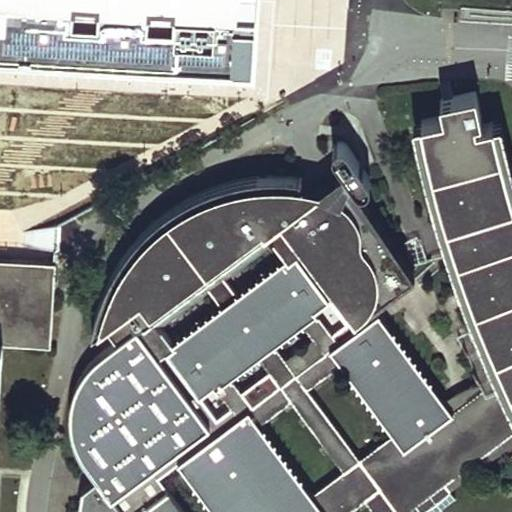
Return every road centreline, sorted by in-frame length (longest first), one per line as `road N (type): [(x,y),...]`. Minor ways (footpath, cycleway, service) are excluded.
road 1 (unknown): [(0,59),(265,74),(299,42),(301,16)]
road 2 (unknown): [(37,0),(301,16)]
